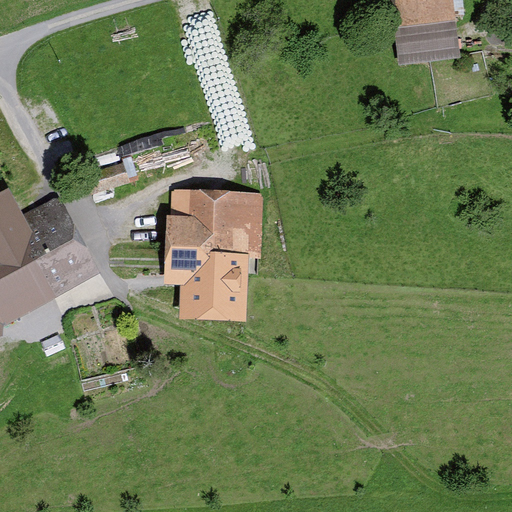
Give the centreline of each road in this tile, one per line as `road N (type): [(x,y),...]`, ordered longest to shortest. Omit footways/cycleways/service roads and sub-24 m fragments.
road 1 (track): [(0,56),(26,116),(134,291)]
road 2 (track): [(0,43),(131,0)]
